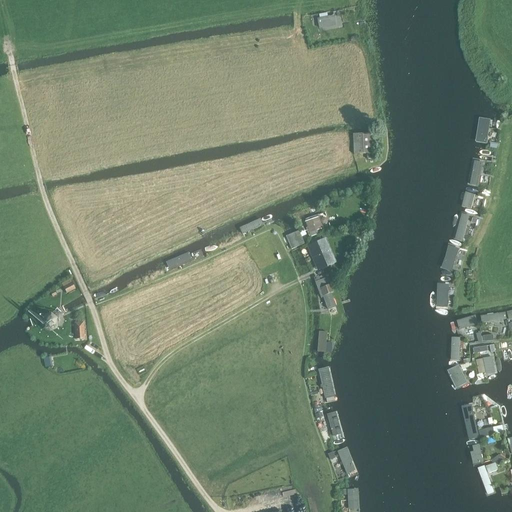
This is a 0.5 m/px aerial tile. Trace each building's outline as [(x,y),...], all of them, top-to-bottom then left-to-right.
[(319,28),(336,25),(334,15),(317,18),(319,28)] [(480,120),(476,142),(487,143),(490,121),(480,120)] [(371,133),(353,133),(353,154),(367,154),(367,158),(372,159),(372,154),(371,133)] [(480,186),(483,163),(474,161),(470,185),(480,186)] [(471,209),(475,195),(466,192),(462,207),(471,209)] [(462,242),(470,216),(461,213),(455,240),(462,242)] [(307,227),(305,228),(309,237),(318,234),(317,230),(323,228),(318,214),(308,218),(309,220),(305,221),(307,227)] [(260,219),(239,228),(242,234),(263,225),(260,219)] [(320,267),(333,262),(323,240),(308,246),(312,258),(315,256),(320,267)] [(453,271),(460,248),(449,245),(442,268),(453,271)] [(169,269),(191,259),(188,252),(165,262),(169,269)] [(333,292),(328,278),(315,282),(321,296),(323,296),(328,309),(335,306),(330,293),(333,292)] [(71,279),(62,284),(66,293),(75,289),(71,279)] [(449,307),(451,284),(439,284),(438,307),(449,307)] [(42,319),(41,323),(42,326),(44,329),(47,331),(51,332),(54,331),(57,329),(59,326),(60,323),(59,319),(57,316),(54,314),(51,313),(47,314),(44,316),(42,319)] [(506,321),(506,320),(506,314),(481,317),(482,324),(506,321)] [(475,322),(470,317),(456,329),(461,335),(475,322)] [(83,322),(74,322),(75,340),(85,339),(83,322)] [(319,332),(317,351),(325,352),(326,332),(319,332)] [(461,338),(452,338),(451,361),(460,361),(461,338)] [(486,374),(494,373),(491,357),(483,359),(486,374)] [(334,395),(327,366),(317,368),(323,397),(334,395)] [(459,366),(451,370),(460,387),(468,383),(459,366)] [(470,440),(478,438),(471,405),(463,407),(470,440)] [(341,434),(335,411),(326,414),(332,436),(341,434)] [(493,427),(479,430),(480,438),(495,434),(493,427)] [(474,464),(484,462),(480,444),(473,446),(474,451),(471,452),(474,464)] [(352,462),(346,448),(337,451),(346,475),(349,474),(349,473),(354,471),(351,462),(352,462)] [(499,455),(491,461),(493,464),(495,463),(498,462),(505,460),(499,455)] [(485,466),(478,468),(488,494),(494,491),(485,466)] [(358,510),(357,489),(347,490),(348,510),(358,510)]
